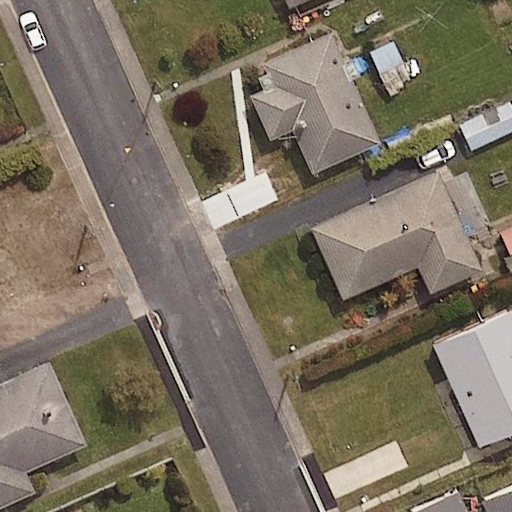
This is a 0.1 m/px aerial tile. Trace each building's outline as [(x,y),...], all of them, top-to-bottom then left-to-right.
[(378,133),(328,23),(259,55),(268,76),(249,85),(270,130),(292,120),(312,163),(378,133)] [(394,33),(368,45),(386,83),(412,71),(394,33)] [(511,94),(459,117),(470,143),(511,124),(511,94)] [(487,220),(456,153),(311,219),(343,287),(416,253),(429,281),(479,259),(466,230),(487,220)] [(0,295),(16,289),(0,254),(0,295)] [(511,301),(509,296),(431,331),(477,433),(511,417),(511,301)] [(84,433),(48,352),(0,373),(0,495),(33,481),(24,460),(84,433)] [(511,511),(511,474),(481,488),(491,511),(511,511)] [(464,511),(452,489),(412,511),(464,511)]
